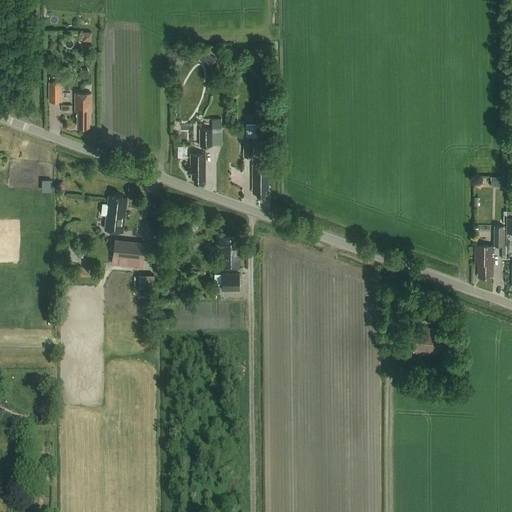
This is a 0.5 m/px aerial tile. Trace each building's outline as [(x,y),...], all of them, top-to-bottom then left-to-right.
[(83,32),(83,41),(91,41),(92,32),(83,32)] [(172,56),(170,58),(172,59),(176,62),(181,54),(176,50),(172,56)] [(236,51),(228,54),(232,64),(240,61),(236,51)] [(203,53),(199,59),(211,68),(215,61),(203,53)] [(267,67),(260,60),(252,69),(260,75),(267,67)] [(61,80),(48,80),(48,101),(61,101),(61,80)] [(92,111),(92,92),(76,92),(75,100),(75,111),(77,111),(77,127),(89,127),(90,111),(92,111)] [(212,119),(212,129),(222,128),(222,118),(212,119)] [(212,129),(200,129),(200,146),(212,146),(212,129)] [(252,137),(244,137),(244,157),(252,157),(252,137)] [(183,158),(183,145),(174,145),(174,158),(183,158)] [(203,181),(205,181),(205,154),(191,154),(191,167),(190,167),(190,175),(191,175),(191,179),(194,179),(194,182),(203,182),(203,181)] [(265,190),(268,190),(268,165),(253,166),(253,190),(256,190),(256,194),(265,194),(265,190)] [(480,188),(485,181),(478,177),(474,184),(480,188)] [(122,197),(122,195),(113,194),(113,196),(108,196),(107,203),(102,203),(101,214),(106,214),(104,229),(123,231),(127,198),(122,197)] [(502,245),(503,225),(494,225),(493,245),(502,245)] [(222,268),(239,268),(239,238),(235,238),(235,236),(222,236),(222,238),(218,238),(218,247),(221,247),(222,268)] [(115,238),(112,263),(143,267),(146,242),(115,238)] [(493,245),(475,245),(475,264),(479,264),(479,275),(482,275),(482,278),(490,278),(490,276),(494,276),(493,245)] [(70,264),(70,250),(62,250),(61,264),(70,264)] [(78,276),(79,267),(66,267),(66,275),(78,276)] [(221,273),(221,290),(239,290),(239,273),(221,273)] [(139,274),(138,287),(146,287),(147,280),(147,274),(139,274)] [(154,280),(155,274),(147,274),(147,280),(146,287),(154,288),(154,280)] [(444,354),(447,333),(436,332),(436,328),(414,325),(411,349),(413,349),(412,351),(427,354),(428,351),(444,354)] [(404,353),(397,353),(397,372),(406,372),(407,359),(403,358),(404,353)] [(41,407),(41,413),(51,413),(51,402),(46,402),(46,407),(41,407)]
